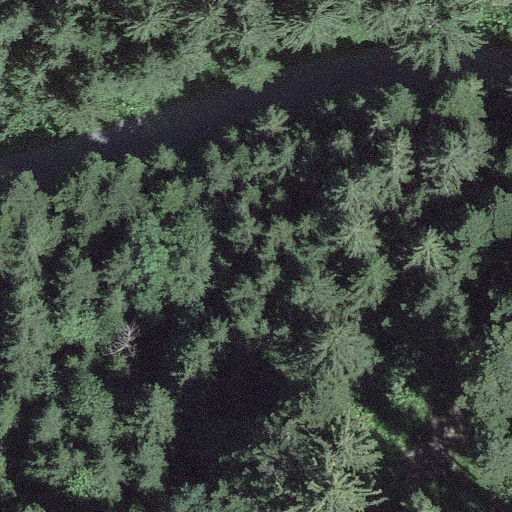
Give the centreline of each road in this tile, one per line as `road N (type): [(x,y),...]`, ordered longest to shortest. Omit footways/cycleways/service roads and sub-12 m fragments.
road 1 (unclassified): [(0,184),(179,122),(382,70),(511,77)]
road 2 (track): [(385,511),(511,397)]
